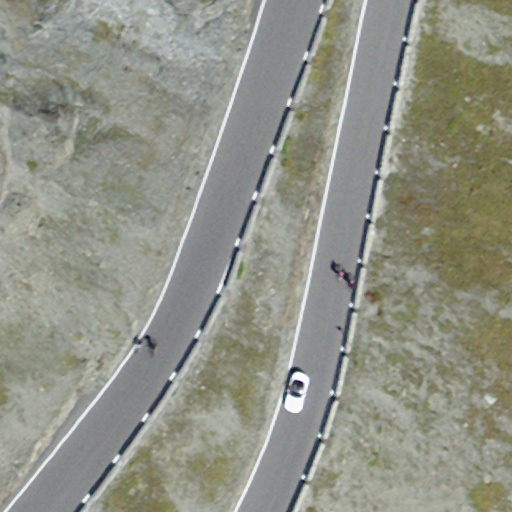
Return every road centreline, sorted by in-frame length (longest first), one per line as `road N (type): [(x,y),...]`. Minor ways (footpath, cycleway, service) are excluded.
road 1 (secondary): [(294,0),(181,309),(154,361),(42,511)]
road 2 (secondary): [(262,511),(311,375),(336,274),(385,0)]
